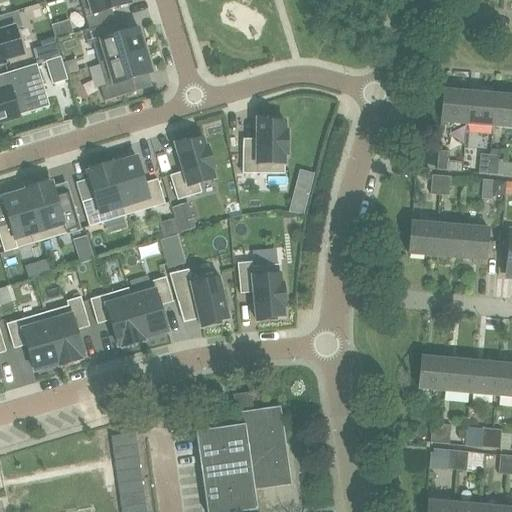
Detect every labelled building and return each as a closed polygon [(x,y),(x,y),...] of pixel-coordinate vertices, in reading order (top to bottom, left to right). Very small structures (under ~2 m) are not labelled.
[(79,0),(89,30),(115,22),(111,10),(131,4),(129,0),(79,0)] [(0,65),(5,64),(4,61),(23,55),(15,29),(21,27),(17,13),(0,17),(0,65)] [(119,34),(115,22),(89,30),(83,31),(87,44),(93,43),(99,65),(145,51),(138,28),(119,34)] [(152,74),(145,51),(99,65),(106,87),(100,89),(104,102),(136,92),(132,79),(152,74)] [(60,57),(45,62),(53,85),(67,81),(60,57)] [(0,90),(0,122),(18,117),(15,104),(46,95),(37,65),(5,75),(9,88),(0,90)] [(441,123),(466,125),(469,93),(443,91),(441,123)] [(495,96),(469,93),(466,125),(492,128),(495,96)] [(511,97),(495,96),(492,128),(511,129),(511,97)] [(257,119),(257,149),(243,148),(242,174),(285,175),(285,155),(287,155),(287,132),(285,132),(285,122),(276,122),(276,120),(257,119)] [(175,144),(183,172),(170,176),(177,201),(202,193),(199,184),(215,180),(212,170),(214,170),(208,147),(205,148),(203,139),(194,141),(193,139),(175,144)] [(448,152),(438,151),(436,171),(446,172),(448,152)] [(488,175),(490,156),(480,155),(478,174),(488,175)] [(115,161),(116,164),(113,165),(112,163),(111,163),(127,216),(165,205),(157,180),(144,184),(137,158),(133,159),(132,156),(115,161)] [(490,156),(488,175),(498,176),(500,156),(490,156)] [(127,216),(111,163),(90,170),(90,172),(87,173),(95,199),(82,203),(89,227),(127,216)] [(439,196),(441,177),(432,176),(430,196),(439,196)] [(451,178),(441,177),(439,196),(449,197),(451,178)] [(483,180),(481,200),(491,201),(493,181),(483,180)] [(60,209),(52,184),(49,185),(48,182),(26,189),(42,242),(80,230),(73,206),(60,209)] [(42,242),(26,189),(26,191),(22,193),(21,189),(4,194),(5,198),(2,199),(10,225),(0,227),(0,239),(4,253),(42,242)] [(292,204),(290,212),(304,215),(306,206),(292,204)] [(434,257),(437,225),(411,223),(408,255),(434,257)] [(460,259),(463,228),(437,225),(434,257),(460,259)] [(463,228),(460,259),(486,262),(489,230),(463,228)] [(283,284),(281,284),(279,265),(253,267),(252,263),(237,264),(240,295),(253,294),(256,323),(275,321),(275,319),(284,318),(283,309),(285,308),(283,284)] [(169,275),(178,304),(190,301),(197,330),(215,325),(215,323),(229,320),(225,306),(229,305),(225,291),(222,292),(218,273),(191,279),(189,270),(169,275)] [(152,282),(153,286),(130,293),(129,289),(128,289),(144,342),(144,341),(143,339),(147,338),(148,341),(165,336),(164,333),(168,332),(160,306),(173,302),(166,278),(152,282)] [(97,325),(110,321),(118,347),(121,346),(122,348),(144,342),(128,289),(90,300),(97,325)] [(84,357),(77,331),(90,328),(81,298),(67,302),(68,307),(44,314),(60,366),(81,360),(81,358),(84,357)] [(55,369),(54,366),(58,364),(59,367),(60,366),(44,314),(6,325),(14,349),(27,346),(34,371),(38,370),(39,374),(55,369)] [(444,392),(447,360),(421,358),(418,390),(444,392)] [(469,395),(472,363),(447,360),(444,392),(469,395)] [(495,397),(498,365),(472,363),(469,395),(495,397)] [(511,398),(511,366),(498,365),(495,397),(511,398)] [(253,408),(251,394),(233,396),(235,410),(253,408)] [(195,433),(206,511),(250,511),(257,511),(255,492),(292,486),(281,408),(236,414),(237,427),(195,433)] [(439,444),(441,425),(432,424),(430,444),(439,444)] [(441,425),(439,444),(450,445),(451,426),(441,425)] [(491,449),(492,430),(482,429),(481,448),(491,449)] [(492,430),(491,449),(500,450),(502,431),(492,430)] [(457,471),(459,452),(449,451),(447,470),(457,471)] [(459,452),(457,471),(467,472),(468,453),(459,452)] [(147,511),(139,453),(115,456),(122,511),(147,511)] [(508,476),(510,456),(500,456),(498,475),(508,476)] [(427,511),(452,511),(454,504),(428,502),(427,511)]
